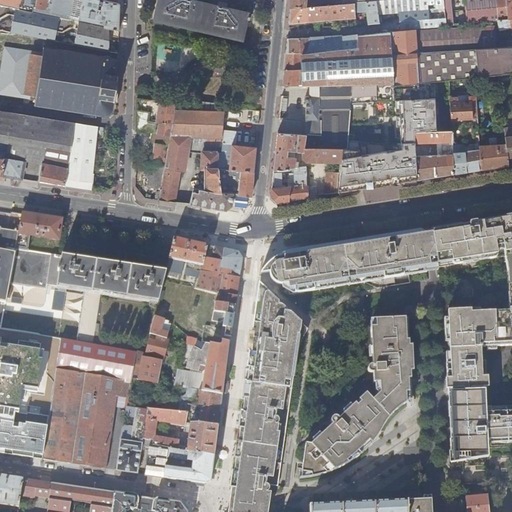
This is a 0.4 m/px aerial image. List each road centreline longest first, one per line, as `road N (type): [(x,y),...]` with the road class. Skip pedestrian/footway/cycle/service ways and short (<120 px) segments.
road 1 (tertiary): [(256,234),(511,188)]
road 2 (tertiary): [(256,234),(278,0)]
road 3 (residential): [(132,0),(127,212)]
road 4 (residential): [(161,491),(0,465)]
road 5 (tertiary): [(127,212),(256,234)]
road 6 (tertiary): [(0,193),(127,212)]
